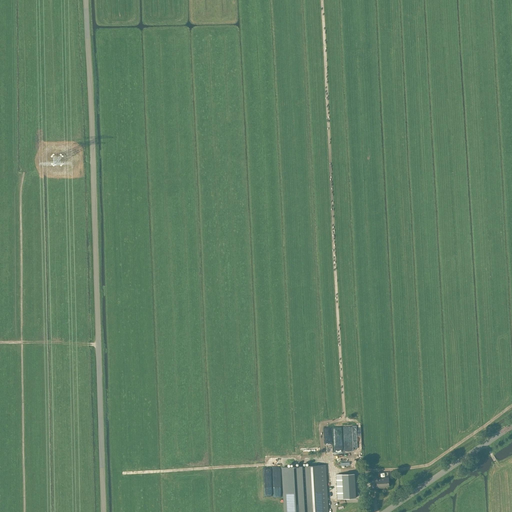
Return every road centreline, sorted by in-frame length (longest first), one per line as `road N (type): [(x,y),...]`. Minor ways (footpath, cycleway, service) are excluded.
road 1 (unclassified): [(103,511),(86,0)]
road 2 (unclassified): [(386,511),(511,426)]
